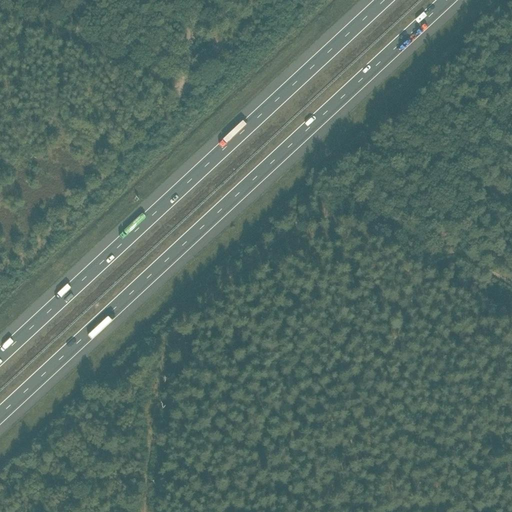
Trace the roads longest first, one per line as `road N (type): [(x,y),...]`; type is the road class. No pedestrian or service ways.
road 1 (motorway): [(0,415),(449,0)]
road 2 (motorway): [(384,0),(0,356)]
road 3 (track): [(307,215),(164,343),(143,511)]
road 4 (track): [(0,18),(181,87)]
road 5 (track): [(182,97),(290,0)]
